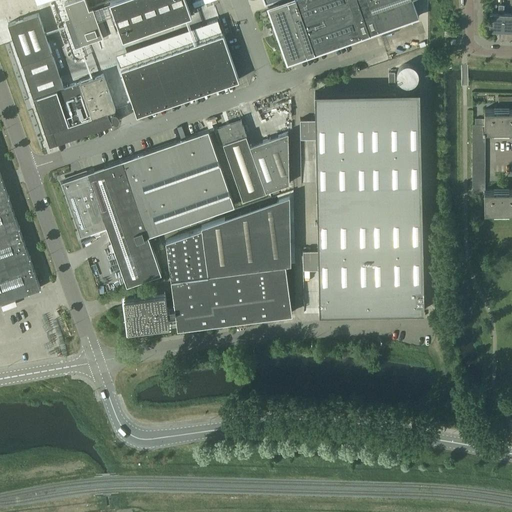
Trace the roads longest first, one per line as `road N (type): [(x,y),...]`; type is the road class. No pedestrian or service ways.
road 1 (unclassified): [(511,454),(283,422),(143,439),(120,425),(97,362)]
road 2 (unclassified): [(97,362),(304,330),(427,328)]
road 3 (unclassified): [(28,169),(270,87)]
road 4 (unknown): [(301,76),(304,330)]
road 5 (unclassified): [(97,362),(28,169)]
road 6 (unclassified): [(270,87),(407,39)]
